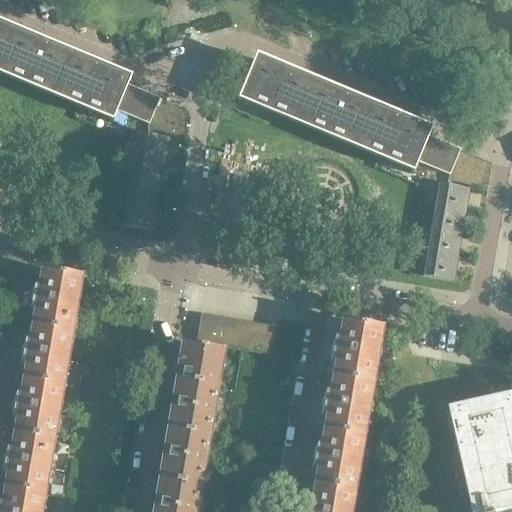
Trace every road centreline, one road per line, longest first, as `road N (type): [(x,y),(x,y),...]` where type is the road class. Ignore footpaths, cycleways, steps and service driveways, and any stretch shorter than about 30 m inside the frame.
road 1 (residential): [(485,329),(503,150),(249,43),(191,72)]
road 2 (residential): [(138,511),(183,275)]
road 3 (residential): [(292,511),(333,304)]
road 4 (residential): [(183,275),(203,113),(191,72)]
road 5 (residential): [(191,72),(136,63),(0,13)]
road 6 (residential): [(183,275),(26,249)]
road 7 (residential): [(485,329),(333,304)]
road 8 (residential): [(333,304),(183,275)]
road 9 (residential): [(0,388),(26,249)]
